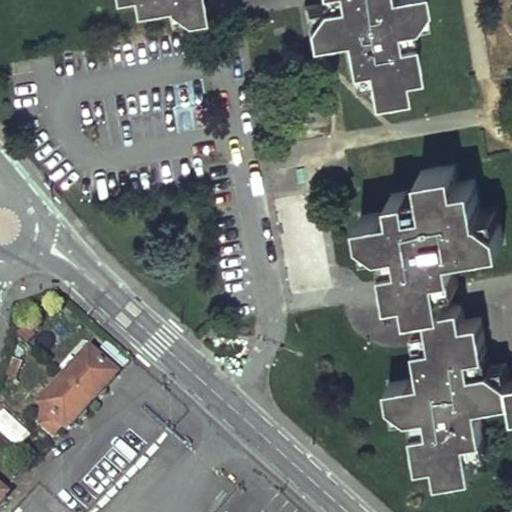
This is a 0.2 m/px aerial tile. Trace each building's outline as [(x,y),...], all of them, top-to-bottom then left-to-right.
[(163,0),(166,12),(201,6),(199,0),(163,0)] [(319,0),(320,3),(303,6),(309,41),(343,35),(351,81),(368,78),(371,98),(406,93),(403,75),(419,72),(411,23),(428,20),(424,0),(319,0)] [(411,309),(426,307),(446,303),(444,295),(443,287),(459,284),(453,250),(504,241),(498,207),(481,210),(475,177),(459,180),(456,162),(421,168),(424,185),(391,191),(394,208),(360,214),(366,249),(383,246),(392,295),(408,292),(409,301),(411,309)] [(478,401),(511,395),(509,376),(506,360),(489,363),(480,314),(464,317),(461,300),(446,303),(426,307),(429,323),(412,326),(421,374),(387,381),(393,416),(410,413),(419,461),(435,458),(439,476),(473,470),(470,452),(487,449),(478,401)] [(51,439),(59,430),(66,437),(120,377),(89,349),(35,409),(45,418),(38,427),(51,439)] [(0,509),(11,498),(0,488),(0,509)]
